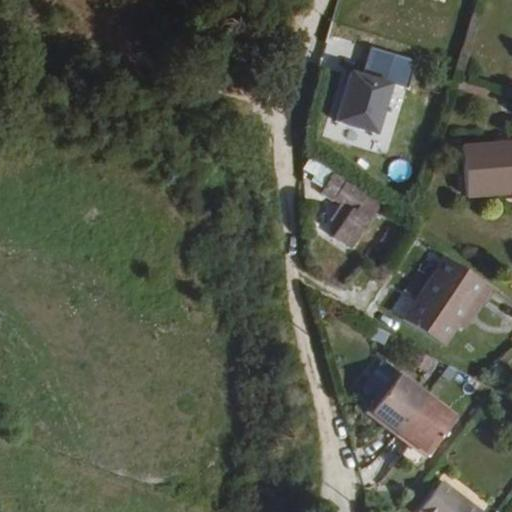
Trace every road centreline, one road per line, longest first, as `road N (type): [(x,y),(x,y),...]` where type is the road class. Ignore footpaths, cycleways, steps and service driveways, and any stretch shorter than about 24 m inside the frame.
road 1 (track): [(351,511),(298,303),(283,109),(321,0)]
road 2 (track): [(0,18),(283,109)]
